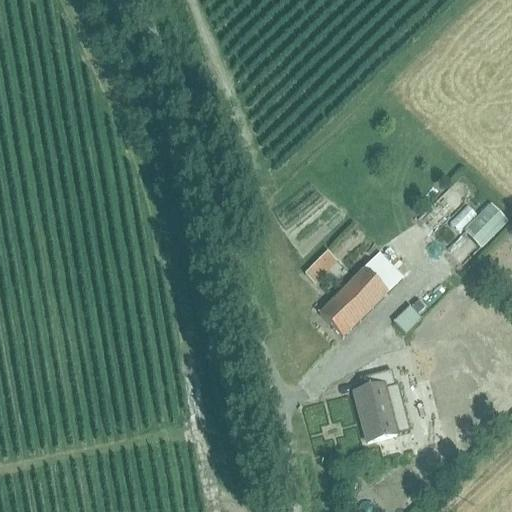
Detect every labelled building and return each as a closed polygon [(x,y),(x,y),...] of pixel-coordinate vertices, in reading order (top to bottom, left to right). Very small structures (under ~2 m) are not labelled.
[(487,197),(461,223),(478,240),(505,214),(487,197)] [(326,253),(303,276),(313,286),(336,263),(326,253)] [(378,258),(319,317),(342,341),(402,281),(378,258)] [(418,303),(412,309),(418,316),(424,310),(418,303)] [(347,373),(327,379),(330,389),(350,383),(347,373)] [(362,393),(354,395),(367,445),(396,437),(384,392),(395,389),(391,373),(359,381),(362,393)]
